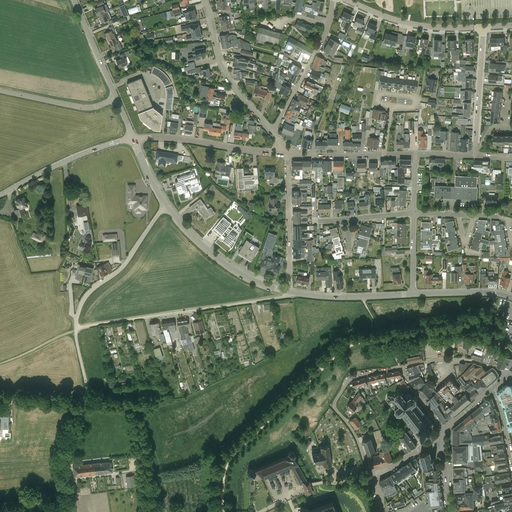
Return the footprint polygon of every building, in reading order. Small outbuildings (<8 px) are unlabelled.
[(256,0),(257,4),(263,4),(263,8),(268,8),(268,4),(267,0),(256,0)] [(303,3),(301,11),(306,13),(315,15),(318,16),(319,11),(322,12),(324,1),(318,0),(316,0),(316,3),(312,2),(311,5),(303,3)] [(97,15),(98,15),(104,12),(105,12),(108,10),(106,4),(103,6),(102,5),(104,4),(102,1),(96,3),(98,8),(95,9),(97,15)] [(227,3),(216,4),(217,9),(222,9),(223,13),(223,12),(231,11),(230,5),(227,6),(227,3)] [(129,14),(141,11),(140,5),(128,9),(129,14)] [(180,9),(173,10),(166,12),(168,18),(171,17),(181,15),(180,9)] [(182,13),(184,17),(185,17),(186,21),(196,17),(194,10),(182,13)] [(104,12),(98,15),(102,23),(107,20),(109,24),(117,21),(115,16),(111,18),(108,11),(104,13),(104,12)] [(224,16),(219,17),(220,23),(230,21),(229,17),(232,17),(231,13),(233,12),(233,11),(231,11),(223,12),(224,16)] [(341,18),(346,21),(343,29),(348,31),(352,22),(348,20),(351,15),(344,12),(341,18)] [(357,17),(354,23),(353,25),(358,27),(356,32),(361,35),(364,29),(361,28),(364,21),(357,17)] [(231,24),(230,21),(220,23),(221,29),(222,28),(223,32),(235,29),(234,23),(231,24)] [(294,26),(309,33),(312,27),(300,21),(300,23),(296,22),(294,26)] [(366,30),(371,32),(369,37),(374,40),(377,34),(374,32),(377,26),(369,23),(366,30)] [(187,33),(191,33),(200,30),(198,24),(194,25),(194,24),(180,27),(181,32),(185,31),(187,31),(187,33)] [(108,28),(109,31),(105,33),(108,40),(115,37),(114,33),(115,33),(112,26),(108,28)] [(265,46),(266,45),(281,49),(285,35),(281,34),(281,33),(259,27),(254,41),(255,41),(254,43),(265,46)] [(191,33),(192,35),(185,36),(187,41),(193,39),(193,40),(197,39),(197,38),(202,37),(200,30),(191,33)] [(395,33),(395,35),(385,33),(383,42),(395,45),(395,44),(400,45),(402,34),(395,33)] [(219,36),(220,42),(237,39),(236,36),(232,36),(232,35),(228,35),(228,34),(219,36)] [(416,47),(413,46),(415,37),(408,35),(407,39),(404,38),(402,46),(413,48),(412,51),(415,52),(416,47)] [(118,40),(117,41),(115,37),(108,40),(111,47),(116,45),(117,47),(115,48),(116,51),(122,49),(118,40)] [(499,37),(497,37),(498,46),(500,46),(501,51),(508,50),(507,45),(504,45),(504,38),(500,38),(500,37),(499,37)] [(286,49),(291,52),(297,42),(290,38),(284,48),(286,49)] [(330,38),(327,44),(336,49),(339,43),(330,38)] [(421,38),(419,46),(418,49),(421,50),(421,53),(429,55),(430,47),(427,46),(428,40),(421,38)] [(240,39),(237,39),(220,42),(222,49),(231,47),(236,46),(236,44),(238,44),(238,49),(241,48),(240,39)] [(463,52),(469,52),(469,56),(474,56),(473,39),(465,40),(465,43),(462,43),(463,52)] [(434,40),(433,51),(438,51),(438,56),(444,57),(444,51),(441,51),(441,40),(434,40)] [(455,40),(447,40),(448,50),(451,50),(452,60),(459,60),(459,49),(455,49),(455,40)] [(300,51),(302,52),(305,46),(297,42),(291,52),(290,55),(294,58),(296,53),(298,54),(300,51)] [(332,55),(336,49),(327,44),(323,50),(332,55)] [(302,59),(305,54),(309,56),(313,50),(305,46),(302,52),(297,60),(301,63),(303,60),(302,59)] [(195,51),(192,52),(193,54),(188,55),(189,60),(201,57),(201,56),(205,55),(203,48),(194,50),(195,51)] [(119,55),(121,59),(116,61),(119,68),(127,64),(124,58),(130,56),(128,51),(119,55)] [(246,70),(246,68),(252,70),(253,65),(255,66),(256,62),(248,60),(245,59),(245,58),(240,57),(240,55),(234,54),(234,57),(232,65),(240,67),(240,69),(246,70)] [(327,62),(323,60),(323,59),(316,56),(314,62),(321,65),(321,64),(325,66),(327,62)] [(489,71),(496,72),(499,72),(499,71),(502,72),(502,70),(505,70),(506,66),(507,66),(508,62),(502,61),(501,64),(499,64),(496,64),(490,64),(489,71)] [(188,66),(184,68),(184,71),(187,70),(195,68),(194,62),(188,63),(188,66)] [(320,66),(321,65),(314,62),(311,68),(318,71),(319,70),(322,71),(324,68),(320,66)] [(466,64),(459,64),(456,63),(455,68),(459,69),(465,69),(465,73),(472,73),(473,66),(465,66),(466,64)] [(270,71),(274,72),(279,74),(280,71),(280,68),(271,65),(270,71)] [(293,69),(291,68),(289,67),(288,70),(290,71),(298,75),(301,68),(295,65),(293,69)] [(163,83),(165,86),(171,83),(170,80),(168,78),(167,76),(166,74),(164,73),(162,71),(160,70),(157,68),(153,67),(151,74),(156,76),(158,78),(160,79),(163,83)] [(195,68),(187,70),(188,74),(196,72),(196,73),(199,73),(200,75),(203,74),(204,77),(210,76),(211,76),(212,74),(212,72),(210,71),(209,71),(208,68),(202,70),(201,70),(200,67),(195,68)] [(309,77),(317,81),(316,84),(319,86),(322,87),(323,88),(325,85),(319,83),(322,76),(328,78),(328,77),(324,74),(323,74),(321,73),(312,69),(309,77)] [(242,79),(242,76),(246,76),(245,72),(241,72),(241,70),(233,71),(234,79),(242,79)] [(294,83),(298,75),(290,71),(288,75),(290,76),(288,80),(294,83)] [(382,87),(385,88),(387,77),(383,76),(383,72),(381,71),(378,85),(382,86),(382,87)] [(387,87),(391,88),(394,73),(393,73),(393,74),(391,73),(391,78),(387,77),(385,88),(387,88),(387,87)] [(395,89),(397,89),(399,78),(395,78),(396,73),(394,73),(391,88),(391,87),(395,88),(395,89)] [(400,89),(403,89),(406,75),(406,74),(406,75),(404,75),(403,79),(399,78),(397,89),(400,90),(400,89)] [(407,91),(410,91),(412,80),(408,79),(408,75),(406,75),(403,89),(404,89),(407,89),(407,91)] [(465,88),(465,86),(471,87),(472,79),(466,78),(466,76),(464,76),(458,75),(457,80),(462,81),(461,87),(465,88)] [(416,81),(412,80),(410,91),(412,91),(412,90),(416,91),(419,77),(416,76),(416,81)] [(276,89),(279,91),(287,96),(291,88),(287,86),(289,83),(283,80),(278,77),(278,80),(276,87),(276,88),(276,89)] [(127,84),(130,92),(141,119),(143,121),(154,129),(159,130),(162,115),(155,110),(153,108),(148,96),(146,90),(141,78),(131,82),(127,84)] [(426,82),(426,86),(427,86),(426,91),(435,92),(437,80),(428,79),(427,83),(426,82)] [(303,87),(312,91),(311,92),(319,96),(322,87),(319,86),(318,89),(313,87),(315,84),(306,81),(303,87)] [(225,95),(214,92),(215,88),(201,85),(199,97),(215,100),(214,104),(218,105),(219,100),(223,101),(225,95)] [(166,99),(165,109),(172,110),(173,102),(179,103),(180,100),(173,99),(174,98),(174,93),(173,89),(172,86),(165,88),(166,91),(166,94),(166,99)] [(265,99),(269,100),(271,93),(267,92),(267,91),(261,89),(261,87),(259,86),(259,87),(256,86),(253,96),(265,99)] [(465,90),(465,91),(460,91),(460,88),(455,87),(455,91),(458,91),(457,93),(464,94),(464,98),(471,99),(471,91),(465,90)] [(299,95),(296,101),(302,104),(305,105),(308,99),(299,95)] [(300,109),(302,104),(296,101),(293,99),(290,104),(300,109)] [(290,104),(288,109),(295,112),(298,113),(300,109),(290,104)] [(350,107),(341,104),(338,110),(348,114),(350,107)] [(456,112),(463,112),(463,116),(469,117),(470,109),(463,109),(456,108),(456,112)] [(295,113),(295,112),(288,109),(286,113),(296,118),(298,114),(295,113)] [(373,118),(377,119),(379,110),(378,110),(373,109),(373,112),(370,111),(367,128),(370,128),(372,119),(373,119),(373,118)] [(382,121),(381,127),(385,128),(387,114),(384,114),(385,111),(379,110),(377,119),(381,119),(381,120),(382,121)] [(294,122),(296,118),(286,113),(284,118),(291,121),(291,120),(294,122)] [(179,119),(171,118),(170,130),(176,131),(178,124),(179,119)] [(292,130),(293,126),(294,126),(295,124),(286,120),(285,123),(282,132),(292,136),(294,130),(292,130)] [(193,126),(194,122),(186,121),(184,132),(191,134),(192,126),(193,126)] [(208,134),(214,135),(216,123),(212,123),(212,124),(204,123),(203,129),(209,130),(208,134)] [(220,124),(216,123),(214,135),(220,136),(220,132),(225,132),(226,126),(220,125),(220,124)] [(242,133),(241,139),(243,140),(244,139),(247,140),(248,134),(252,134),(253,130),(255,130),(256,126),(248,124),(247,133),(242,133)] [(338,124),(337,130),(340,131),(339,136),(343,136),(343,135),(345,135),(346,130),(346,129),(344,129),(344,125),(340,124),(338,124)] [(460,125),(460,132),(459,132),(459,151),(467,151),(468,139),(464,139),(465,125),(460,125)] [(450,138),(450,150),(459,151),(459,132),(451,132),(451,126),(448,126),(448,133),(450,133),(450,138)] [(233,127),(233,131),(235,132),(234,138),(241,139),(242,133),(236,132),(237,127),(233,127)] [(369,135),(370,128),(367,128),(364,143),(367,144),(366,146),(371,147),(372,147),(374,138),(370,137),(370,136),(369,135)] [(313,140),(310,139),(312,132),(305,130),(304,138),(303,138),(302,146),(311,148),(313,140)] [(422,148),(423,147),(427,147),(427,134),(423,134),(423,131),(418,131),(418,143),(419,143),(419,147),(420,147),(420,148),(422,148)] [(442,145),(443,140),(445,140),(446,131),(441,131),(441,132),(440,135),(435,135),(435,138),(432,138),(432,142),(435,142),(435,145),(442,145)] [(378,138),(374,138),(372,147),(373,147),(378,148),(378,146),(381,146),(384,133),(380,132),(379,137),(378,137),(378,138)] [(329,139),(327,139),(327,149),(337,149),(337,139),(336,139),(336,134),(329,134),(329,139)] [(352,142),(350,141),(349,149),(360,150),(360,142),(361,142),(361,135),(352,134),(352,142)] [(178,155),(157,151),(156,159),(159,160),(158,165),(165,167),(166,161),(176,163),(176,162),(176,163),(178,155)] [(430,170),(436,170),(437,159),(429,158),(429,165),(430,165),(430,166),(425,166),(425,169),(430,169),(430,170)] [(439,167),(439,165),(444,166),(445,159),(437,159),(436,170),(443,171),(443,167),(439,167)] [(379,170),(379,176),(383,176),(383,168),(388,168),(387,160),(380,160),(380,167),(379,167),(379,170)] [(397,166),(397,170),(397,175),(397,176),(397,180),(397,183),(404,183),(404,173),(406,173),(406,167),(410,167),(410,160),(399,160),(399,166),(397,166)] [(300,170),(302,170),(302,161),(291,161),(291,169),(291,176),(299,176),(300,170)] [(308,173),(308,170),(310,170),(310,161),(302,161),(302,170),(304,170),(304,173),(308,173)] [(327,174),(327,171),(331,171),(332,161),(322,161),(322,170),(322,174),(327,174)] [(343,172),(343,169),(343,161),(333,161),(333,175),(333,177),(338,177),(337,189),(344,189),(344,186),(344,172),(343,172)] [(474,167),(474,172),(481,172),(482,161),(474,161),(474,167)] [(482,161),(481,172),(489,173),(490,162),(482,161)] [(234,167),(231,167),(224,166),(225,163),(217,162),(217,165),(216,165),(215,174),(229,176),(230,176),(230,181),(234,181),(234,177),(234,167)] [(365,173),(365,170),(365,163),(357,163),(357,170),(356,170),(356,173),(365,173)] [(369,171),(374,171),(374,176),(379,176),(379,170),(376,170),(376,163),(369,163),(369,171)] [(274,168),(265,168),(264,179),(270,179),(269,182),(277,183),(277,175),(274,175),(274,168)] [(243,169),(237,169),(238,189),(245,189),(244,185),(254,184),(254,179),(258,179),(257,175),(243,176),(243,169)] [(349,171),(349,170),(345,170),(345,178),(350,178),(350,180),(354,180),(354,171),(349,171)] [(501,174),(501,170),(493,170),(492,181),(495,181),(495,184),(503,184),(503,174),(501,174)] [(187,191),(185,183),(190,182),(191,185),(198,182),(197,178),(196,178),(194,172),(177,178),(178,182),(175,183),(179,194),(187,191)] [(430,192),(435,192),(434,197),(477,199),(478,187),(477,187),(477,177),(455,176),(455,186),(435,185),(435,179),(431,178),(430,192)] [(146,210),(147,196),(134,196),(134,186),(128,185),(128,201),(134,201),(134,203),(135,203),(135,210),(146,210)] [(383,206),(383,200),(385,199),(385,195),(385,191),(385,189),(381,189),(380,189),(380,192),(380,196),(375,196),(375,200),(376,207),(383,206)] [(351,200),(352,202),(347,202),(348,210),(354,209),(353,201),(353,199),(357,199),(356,193),(350,193),(351,200)] [(482,193),(482,200),(486,200),(486,204),(497,204),(497,200),(498,200),(498,198),(497,198),(497,196),(487,195),(487,194),(482,193)] [(367,208),(367,205),(370,204),(369,195),(369,194),(364,194),(364,198),(359,198),(359,202),(359,208),(367,208)] [(25,213),(23,208),(27,206),(24,197),(17,200),(18,203),(17,203),(18,206),(19,209),(15,210),(17,216),(25,213)] [(394,205),(399,205),(405,205),(405,197),(397,197),(394,197),(392,197),(392,200),(391,200),(391,206),(394,206),(394,205)] [(278,214),(278,210),(279,210),(279,204),(277,204),(277,198),(270,198),(270,204),(269,204),(269,211),(273,211),(274,214),(278,214)] [(192,212),(196,208),(205,219),(209,216),(210,217),(215,213),(211,207),(207,210),(203,205),(204,205),(200,199),(189,208),(192,212)] [(79,206),(77,206),(79,216),(87,214),(85,200),(78,202),(79,206)] [(335,201),(335,211),(341,211),(340,206),(343,206),(343,200),(335,201)] [(248,210),(247,212),(242,209),(240,212),(249,217),(252,213),(248,210)] [(219,218),(212,228),(215,230),(217,229),(222,233),(218,239),(221,242),(222,240),(229,246),(233,240),(232,240),(238,233),(232,228),(222,220),(219,218)] [(486,228),(485,227),(487,221),(479,220),(476,227),(476,228),(477,228),(476,231),(475,231),(483,234),(483,233),(489,235),(490,230),(486,229),(486,228)] [(446,223),(447,228),(445,228),(442,228),(442,233),(445,232),(448,232),(454,230),(453,227),(455,227),(455,226),(454,226),(453,221),(446,223)] [(494,221),(496,231),(491,232),(492,235),(495,235),(495,234),(503,233),(503,230),(504,230),(504,229),(503,229),(503,228),(504,227),(504,224),(503,224),(499,224),(499,221),(494,221)] [(422,222),(422,231),(428,232),(428,236),(435,236),(436,236),(436,229),(432,229),(432,231),(430,231),(430,223),(422,222)] [(378,230),(381,230),(381,224),(376,224),(376,223),(372,223),(372,228),(375,228),(375,232),(378,232),(378,230)] [(360,231),(360,234),(369,237),(372,228),(361,225),(359,230),(359,231),(360,231)] [(320,230),(319,235),(319,241),(322,241),(332,238),(338,236),(337,233),(338,233),(338,232),(336,227),(329,230),(331,235),(323,237),(323,235),(323,230),(320,230)] [(87,240),(86,244),(81,242),(80,246),(79,246),(78,248),(83,250),(89,253),(91,246),(90,246),(92,241),(91,237),(92,237),(91,230),(85,231),(86,235),(85,239),(87,240)] [(449,237),(447,237),(448,238),(445,239),(445,241),(446,241),(447,241),(449,241),(456,239),(455,236),(457,236),(457,235),(456,235),(455,230),(454,230),(448,232),(449,237)] [(480,242),(489,245),(490,241),(481,239),(483,234),(475,231),(474,236),(473,237),(475,237),(474,240),(473,240),(480,243),(480,242)] [(33,232),(30,238),(42,244),(47,235),(40,232),(39,235),(33,232)] [(490,241),(489,245),(498,243),(505,242),(504,239),(505,239),(505,238),(504,233),(503,233),(495,234),(495,235),(496,240),(490,241)] [(263,252),(261,258),(264,259),(262,267),(269,269),(269,271),(275,272),(275,271),(277,272),(279,266),(277,265),(280,256),(267,253),(268,249),(270,249),(275,236),(267,234),(262,252),(263,252)] [(354,251),(354,252),(363,254),(363,251),(365,252),(369,237),(360,234),(359,234),(357,239),(358,240),(357,243),(356,243),(355,248),(354,248),(356,249),(355,252),(354,251)] [(328,245),(325,246),(326,250),(334,247),(340,245),(340,242),(341,242),(341,241),(340,241),(339,236),(338,236),(332,238),(333,244),(331,244),(331,243),(327,244),(328,245)] [(432,249),(432,244),(438,244),(438,240),(438,239),(435,239),(421,239),(421,248),(432,249)] [(451,250),(459,248),(458,248),(457,245),(459,245),(459,244),(458,244),(457,239),(456,239),(449,241),(450,246),(447,246),(448,251),(451,251),(451,250)] [(470,249),(479,251),(480,248),(479,247),(480,243),(473,240),(471,245),(472,246),(471,249),(470,249)] [(240,253),(251,259),(257,248),(247,242),(240,253)] [(505,251),(507,251),(506,251),(506,248),(507,248),(507,247),(506,242),(505,242),(498,243),(499,248),(495,249),(496,253),(498,252),(499,257),(506,256),(505,251)] [(341,255),(344,254),(344,253),(343,254),(342,251),(343,250),(341,245),(340,245),(334,247),(336,253),(332,254),(333,257),(333,259),(341,258),(341,255)] [(301,248),(293,248),(293,258),(301,258),(301,257),(304,257),(304,251),(301,251),(301,248)] [(101,276),(108,273),(112,271),(108,262),(97,268),(101,276)] [(80,265),(80,268),(77,267),(77,270),(73,269),(72,270),(71,270),(71,274),(76,276),(76,278),(81,280),(83,274),(84,274),(86,266),(80,265)] [(84,274),(86,275),(84,280),(89,281),(90,276),(92,276),(94,268),(92,268),(86,266),(84,274)] [(316,268),(316,272),(316,279),(325,279),(326,287),(332,286),(331,275),(331,266),(322,267),(322,268),(316,268)] [(458,283),(458,273),(462,274),(462,266),(455,266),(454,273),(451,273),(451,283),(458,283)] [(473,283),(473,279),(477,279),(477,274),(474,274),(474,271),(475,271),(475,266),(469,266),(469,271),(466,271),(466,274),(465,274),(465,283),(473,283)] [(391,279),(393,279),(393,284),(397,283),(397,284),(399,284),(400,283),(399,270),(399,267),(390,268),(391,271),(390,271),(391,279)] [(374,269),(359,269),(360,278),(363,277),(363,279),(368,279),(368,277),(375,277),(375,273),(376,273),(376,269),(374,269)] [(508,286),(510,278),(511,274),(508,273),(508,271),(504,270),(501,284),(508,286)] [(298,271),(297,275),(296,283),(308,285),(309,277),(303,276),(304,272),(298,271)] [(339,271),(332,271),(333,279),(336,279),(336,281),(336,288),(338,288),(340,288),(343,288),(342,275),(339,275),(339,271)] [(494,272),(488,272),(488,284),(489,284),(494,284),(497,284),(497,276),(493,276),(494,272)] [(435,274),(432,274),(432,283),(442,283),(442,276),(435,276),(435,274)] [(182,345),(188,343),(184,333),(182,319),(177,320),(178,328),(179,328),(180,333),(180,339),(180,340),(181,340),(182,345)] [(192,342),(195,341),(194,338),(193,335),(190,336),(190,335),(188,335),(188,332),(187,332),(186,327),(188,326),(187,319),(182,319),(184,333),(188,343),(191,351),(194,350),(192,342)] [(168,332),(167,329),(169,329),(168,321),(161,322),(163,330),(166,343),(167,345),(172,344),(171,341),(168,332)] [(207,330),(204,331),(202,321),(193,323),(196,334),(203,332),(204,335),(208,334),(207,330)] [(149,324),(151,335),(161,333),(159,322),(149,324)] [(463,348),(468,349),(470,341),(464,340),(464,342),(462,341),(462,345),(463,346),(463,348)] [(163,359),(159,347),(153,349),(157,360),(163,359)] [(490,365),(496,366),(496,367),(497,366),(509,370),(511,365),(511,358),(511,359),(501,354),(499,353),(488,348),(488,349),(485,347),(481,357),(472,355),(471,359),(483,362),(490,364),(490,365)] [(423,361),(422,357),(425,357),(423,351),(409,354),(410,358),(407,358),(408,364),(423,361)] [(459,363),(458,370),(466,371),(473,364),(465,363),(465,364),(459,363)] [(474,363),(473,364),(466,371),(463,374),(461,375),(463,377),(465,376),(468,379),(469,381),(466,384),(460,377),(458,379),(463,384),(461,385),(460,386),(466,393),(472,400),(474,398),(480,393),(487,387),(488,387),(489,386),(496,380),(498,378),(498,377),(499,374),(496,369),(493,367),(492,367),(487,372),(482,366),(474,363)] [(445,423),(455,414),(446,403),(445,403),(441,398),(438,400),(437,400),(433,396),(437,393),(433,389),(436,386),(433,384),(428,387),(425,383),(424,381),(423,381),(422,379),(421,378),(423,376),(420,368),(424,367),(423,364),(419,365),(419,366),(417,366),(407,369),(409,376),(411,382),(417,390),(433,409),(437,416),(443,423),(445,423)] [(399,377),(399,381),(404,379),(402,377),(400,371),(394,372),(395,378),(399,377)] [(392,382),(391,379),(395,378),(394,372),(387,373),(388,379),(389,382),(392,382)] [(368,386),(367,384),(365,378),(359,380),(361,386),(364,385),(364,387),(368,386)] [(395,405),(396,407),(396,411),(398,414),(402,414),(412,428),(415,432),(419,436),(423,433),(425,435),(428,433),(431,430),(429,428),(434,424),(417,403),(417,399),(415,396),(416,395),(408,385),(407,386),(404,379),(399,381),(397,383),(401,391),(405,388),(411,396),(407,399),(403,392),(399,392),(396,394),(395,398),(393,395),(391,396),(390,395),(388,395),(387,396),(387,398),(388,399),(386,400),(390,404),(392,402),(394,405),(395,405)] [(459,389),(451,379),(437,391),(446,401),(451,397),(452,398),(455,395),(454,394),(459,389)] [(359,390),(358,387),(361,386),(359,380),(352,382),(355,388),(357,391),(359,390)] [(507,386),(506,385),(504,387),(501,390),(497,393),(502,406),(509,431),(511,430),(511,387),(511,386),(510,386),(510,385),(509,385),(508,385),(507,385),(507,386)] [(365,401),(363,397),(359,392),(354,399),(359,403),(361,399),(364,402),(365,401)] [(451,398),(446,403),(455,414),(456,414),(469,402),(472,400),(466,393),(462,397),(460,394),(457,397),(455,395),(452,398),(451,398)] [(492,398),(488,400),(492,409),(493,412),(497,411),(492,398)] [(363,406),(359,403),(354,399),(347,407),(353,412),(356,409),(358,411),(363,406)] [(492,409),(488,400),(485,402),(481,406),(483,412),(489,410),(489,411),(492,409)] [(481,406),(472,413),(477,423),(474,425),(476,431),(481,429),(482,433),(484,433),(491,431),(488,427),(487,423),(484,415),(483,412),(481,406)] [(499,418),(497,411),(493,412),(490,413),(492,420),(493,420),(493,421),(495,421),(499,419),(499,418)] [(472,413),(463,421),(471,436),(484,435),(484,433),(482,433),(481,429),(476,431),(474,425),(477,423),(472,413)] [(490,413),(484,415),(487,423),(488,427),(491,431),(491,430),(492,433),(493,433),(498,432),(497,431),(498,431),(498,430),(495,421),(493,421),(493,420),(492,420),(490,413)] [(8,430),(9,417),(1,417),(1,422),(0,421),(0,434),(2,435),(3,433),(8,433),(8,430)] [(352,424),(353,425),(359,421),(356,417),(351,420),(350,421),(352,424)] [(363,420),(360,422),(359,421),(353,425),(355,429),(356,430),(365,423),(363,420)] [(453,433),(453,445),(481,445),(484,445),(489,444),(488,439),(489,438),(489,434),(484,435),(471,436),(463,421),(453,429),(453,433)] [(399,437),(406,447),(403,449),(406,454),(409,451),(410,452),(417,447),(409,436),(415,432),(412,428),(406,432),(399,437)] [(503,435),(496,436),(492,437),(489,438),(488,439),(489,444),(496,443),(504,442),(503,435)] [(365,444),(369,455),(376,453),(371,438),(362,441),(363,444),(364,444),(365,444)] [(485,452),(482,453),(483,461),(483,467),(491,466),(494,466),(508,463),(506,452),(504,453),(504,450),(505,450),(504,444),(496,445),(492,446),(494,457),(485,458),(485,452)] [(453,462),(483,461),(482,453),(481,445),(453,445),(453,462)] [(311,448),(312,453),(316,463),(323,462),(323,466),(331,464),(328,446),(320,447),(317,447),(311,448)] [(388,448),(380,452),(380,455),(369,458),(372,468),(393,462),(388,448)] [(286,458),(285,458),(255,470),(264,478),(276,473),(291,467),(292,469),(300,485),(302,484),(303,486),(304,489),(305,493),(312,492),(311,486),(310,485),(310,482),(309,481),(307,482),(298,464),(295,458),(296,454),(294,451),(290,451),(287,454),(286,458)] [(435,468),(433,461),(434,461),(435,460),(435,458),(434,457),(432,457),(430,451),(420,455),(420,456),(423,465),(424,467),(425,470),(429,469),(432,468),(435,468)] [(406,465),(412,473),(411,474),(412,475),(416,472),(416,471),(417,470),(415,466),(418,464),(417,460),(417,459),(416,458),(411,462),(411,461),(411,462),(406,465)] [(483,461),(453,462),(454,468),(454,476),(465,476),(467,475),(472,475),(472,474),(475,474),(475,473),(485,472),(486,476),(492,475),(491,468),(491,466),(483,467),(483,461)] [(85,464),(85,465),(73,466),(74,477),(112,472),(111,462),(103,463),(103,462),(85,464)] [(508,463),(494,466),(495,472),(496,471),(496,472),(499,471),(509,469),(508,463)] [(401,468),(398,470),(404,479),(411,474),(412,473),(406,465),(403,467),(403,466),(401,468)] [(429,482),(440,480),(440,468),(435,468),(432,468),(429,469),(429,473),(429,475),(429,481),(429,482)] [(251,479),(256,473),(254,471),(254,470),(252,469),(250,470),(248,471),(247,472),(247,474),(247,475),(248,476),(249,477),(250,478),(251,479)] [(391,475),(390,476),(393,483),(396,482),(397,483),(404,479),(398,470),(393,474),(391,475)] [(511,480),(509,473),(495,475),(492,475),(486,476),(486,483),(483,484),(484,488),(493,487),(494,487),(493,483),(496,482),(511,480)] [(465,476),(454,476),(454,483),(454,487),(455,487),(455,491),(457,491),(465,491),(465,490),(467,490),(467,486),(468,486),(468,477),(472,477),(472,475),(467,475),(465,476)] [(133,476),(126,476),(127,487),(134,486),(133,476)] [(390,476),(379,482),(386,494),(396,489),(393,484),(390,477),(390,476)] [(436,507),(440,506),(443,506),(440,480),(429,482),(429,481),(425,481),(426,490),(428,508),(436,507)] [(482,487),(473,488),(474,499),(482,499),(482,487)] [(465,493),(465,494),(466,501),(456,502),(458,508),(459,509),(474,508),(473,493),(465,493)] [(404,498),(391,502),(393,509),(406,504),(404,498)] [(335,511),(332,503),(308,511),(335,511)]
